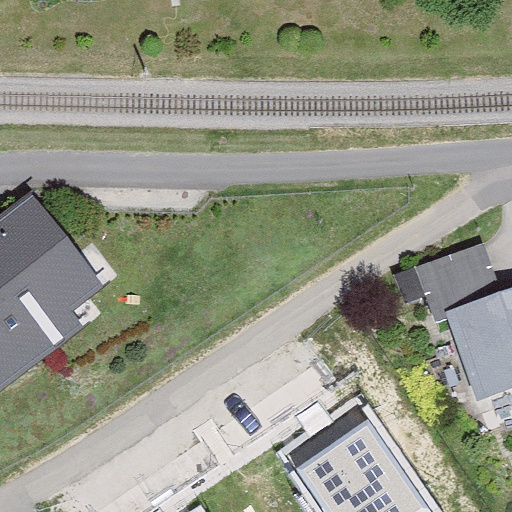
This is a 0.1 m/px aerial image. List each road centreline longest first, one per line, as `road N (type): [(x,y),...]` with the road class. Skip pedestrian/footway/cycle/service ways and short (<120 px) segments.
road 1 (residential): [(511,178),(7,511)]
road 2 (residential): [(511,156),(241,173),(0,171)]
